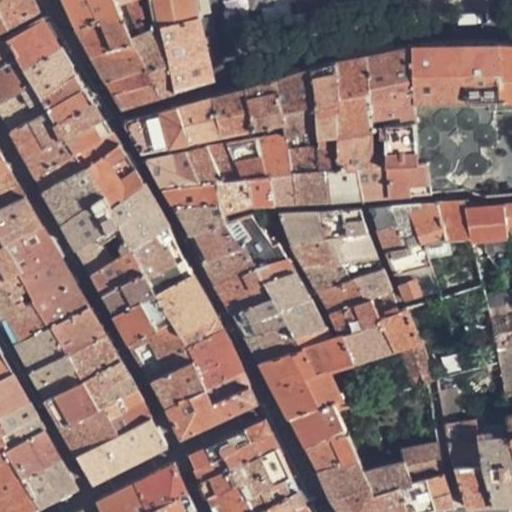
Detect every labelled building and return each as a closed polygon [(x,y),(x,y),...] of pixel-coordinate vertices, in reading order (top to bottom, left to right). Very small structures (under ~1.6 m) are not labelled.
[(32,0),(0,0),(0,7),(8,23),(36,8),(32,0)] [(124,8),(120,0),(65,0),(77,25),(124,8)] [(144,0),(124,8),(137,39),(148,64),(162,95),(169,93),(177,91),(163,30),(199,17),(196,4),(195,0),(144,0)] [(0,7),(0,27),(8,23),(0,7)] [(148,64),(137,39),(124,8),(77,25),(107,78),(148,64)] [(214,80),(199,17),(163,30),(177,91),(214,80)] [(42,18),(6,37),(10,47),(23,68),(60,48),(42,18)] [(0,40),(0,52),(10,47),(6,37),(0,40)] [(427,165),(429,175),(446,175),(451,170),(456,175),(462,170),(469,176),(479,176),(485,170),(485,160),(478,153),(478,148),(488,148),(496,140),(496,130),(489,124),(492,120),(492,117),(496,117),(495,43),(450,44),(410,45),(414,101),(415,111),(416,123),(418,150),(419,165),(427,165)] [(511,44),(495,43),(496,117),(507,116),(507,101),(511,100),(511,44)] [(410,45),(365,55),(365,57),(335,61),(338,126),(339,146),(340,172),(326,173),(328,200),(362,198),(360,170),(376,169),(373,141),(372,120),(383,118),(415,111),(414,101),(410,45)] [(23,68),(10,47),(0,52),(0,102),(33,84),(23,68)] [(76,74),(60,48),(23,68),(33,84),(39,95),(76,74)] [(335,61),(310,68),(314,90),(316,130),(338,126),(335,61)] [(162,95),(148,64),(107,78),(124,105),(162,95)] [(310,68),(274,79),(281,121),(282,131),(283,136),(316,130),(314,90),(310,68)] [(84,87),(76,74),(39,95),(47,109),(84,87)] [(274,79),(245,88),(251,127),(281,121),(274,79)] [(0,102),(0,110),(11,129),(47,109),(39,95),(33,84),(0,102)] [(93,101),(84,87),(47,109),(55,122),(93,101)] [(245,88),(211,97),(221,133),(251,127),(245,88)] [(211,97),(176,106),(191,139),(221,133),(211,97)] [(25,154),(37,176),(66,158),(74,153),(65,139),(103,117),(98,110),(93,101),(55,122),(47,109),(11,129),(25,154)] [(124,119),(142,149),(191,139),(176,106),(124,119)] [(416,123),(415,111),(383,118),(384,126),(416,123)] [(111,130),(103,117),(65,139),(74,153),(111,130)] [(418,150),(416,123),(384,126),(382,126),(384,140),(386,168),(419,165),(418,150)] [(338,126),(316,130),(317,146),(317,149),(339,146),(338,126)] [(119,143),(111,130),(74,153),(66,158),(74,172),(81,167),(119,143)] [(317,146),(316,130),(283,136),(285,150),(317,146)] [(282,131),(256,136),(267,178),(272,178),(290,176),(285,150),(283,136),(282,131)] [(256,136),(226,141),(242,180),(250,179),(267,178),(256,136)] [(376,169),(386,168),(384,140),(373,141),(376,169)] [(226,141),(204,144),(225,181),(242,180),(226,141)] [(144,181),(119,143),(81,167),(97,195),(105,207),(144,181)] [(147,159),(163,187),(225,181),(204,144),(147,159)] [(285,150),(290,176),(294,176),(319,173),(317,149),(317,146),(285,150)] [(339,146),(317,149),(319,173),(326,173),(340,172),(339,146)] [(0,173),(12,168),(0,147),(0,173)] [(37,176),(45,191),(74,172),(66,158),(37,176)] [(388,197),(432,193),(429,175),(427,165),(419,165),(386,168),(388,197)] [(45,191),(64,223),(97,195),(81,167),(74,172),(45,191)] [(0,190),(20,182),(12,168),(0,173),(0,190)] [(362,198),(388,197),(386,168),(376,169),(360,170),(362,198)] [(296,202),(328,200),(326,173),(319,173),(294,176),(296,202)] [(274,203),(296,202),(294,176),(290,176),(272,178),(274,203)] [(252,204),(274,203),(272,178),(267,178),(250,179),(252,204)] [(222,213),(252,204),(250,179),(242,180),(225,181),(218,198),(222,213)] [(144,181),(105,207),(97,195),(64,223),(77,248),(92,273),(110,260),(96,234),(113,221),(129,248),(166,222),(162,213),(157,203),(152,194),(144,181)] [(185,224),(190,233),(226,222),(222,213),(218,198),(225,181),(163,187),(171,200),(174,206),(182,219),(185,224)] [(0,207),(27,194),(20,182),(0,190),(0,207)] [(43,223),(27,194),(0,207),(0,229),(5,240),(43,223)] [(434,203),(447,242),(471,239),(465,208),(463,201),(434,203)] [(434,203),(391,207),(396,222),(405,248),(420,246),(447,242),(434,203)] [(504,206),(465,208),(471,239),(507,234),(507,229),(504,206)] [(369,208),(377,229),(396,222),(391,207),(369,208)] [(358,209),(342,211),(347,235),(367,232),(358,209)] [(278,213),(289,242),(330,237),(347,235),(342,211),(278,213)] [(242,246),(256,267),(285,257),(277,243),(272,244),(251,215),(227,222),(242,246)] [(166,222),(129,248),(143,273),(147,279),(184,258),(166,222)] [(190,233),(203,259),(242,246),(227,222),(226,222),(190,233)] [(377,229),(385,250),(405,248),(396,222),(377,229)] [(90,306),(43,223),(5,240),(21,270),(36,300),(49,325),(90,306)] [(330,237),(341,262),(345,262),(378,258),(367,232),(347,235),(330,237)] [(289,242),(302,265),(341,262),(330,237),(289,242)] [(0,242),(0,280),(21,270),(5,240),(0,242)] [(256,267),(242,246),(203,259),(216,283),(257,268),(256,267)] [(385,250),(395,273),(427,265),(420,246),(405,248),(385,250)] [(92,273),(103,294),(143,273),(129,248),(110,260),(92,273)] [(257,268),(265,279),(292,271),(285,257),(256,267),(257,268)] [(191,272),(184,258),(147,279),(155,293),(191,272)] [(302,265),(317,291),(352,278),(345,262),(341,262),(302,265)] [(395,273),(406,300),(438,293),(427,265),(395,273)] [(265,279),(257,268),(216,283),(232,312),(271,290),(265,279)] [(391,290),(382,268),(357,277),(366,299),(370,298),(391,290)] [(0,280),(0,314),(1,316),(36,300),(21,270),(0,280)] [(265,279),(271,290),(277,304),(278,307),(307,298),(292,271),(265,279)] [(215,314),(191,272),(155,293),(171,321),(179,332),(179,333),(215,314)] [(103,294),(115,316),(155,293),(147,279),(143,273),(103,294)] [(317,291),(329,313),(366,299),(357,277),(352,278),(317,291)] [(277,304),(271,290),(232,312),(238,324),(277,304)] [(399,308),(391,290),(370,298),(378,317),(399,308)] [(115,316),(129,341),(171,321),(155,293),(115,316)] [(307,298),(278,307),(285,323),(290,337),(324,327),(307,298)] [(329,313),(342,332),(378,317),(370,298),(366,299),(329,313)] [(1,316),(15,342),(49,325),(36,300),(1,316)] [(285,323),(278,307),(277,304),(238,324),(245,336),(285,323)] [(105,333),(90,306),(49,325),(67,352),(105,333)] [(258,361),(290,415),(292,415),(335,405),(344,403),(327,371),(354,362),(401,347),(414,388),(428,384),(437,382),(429,370),(420,341),(405,307),(399,308),(378,317),(342,332),(340,333),(329,337),(296,348),(258,361)] [(511,311),(492,315),(496,344),(499,364),(504,392),(511,391),(511,311)] [(222,327),(215,314),(179,333),(184,346),(222,327)] [(129,341),(150,378),(190,359),(184,346),(179,333),(179,332),(171,321),(129,341)] [(245,336),(252,349),(290,337),(285,323),(245,336)] [(15,342),(36,381),(74,363),(67,352),(49,325),(15,342)] [(228,340),(222,327),(184,346),(190,359),(228,340)] [(329,337),(324,327),(290,337),(296,348),(329,337)] [(120,360),(105,333),(67,352),(74,363),(84,378),(120,360)] [(252,349),(258,361),(296,348),(290,337),(252,349)] [(242,368),(228,340),(190,359),(203,388),(242,368)] [(0,349),(0,378),(13,371),(0,349)] [(150,378),(167,407),(203,388),(190,359),(150,378)] [(128,373),(120,360),(84,378),(92,392),(128,373)] [(45,397),(61,426),(101,406),(92,392),(84,378),(74,363),(36,381),(45,397)] [(249,383),(242,368),(203,388),(210,401),(249,383)] [(0,417),(28,400),(13,371),(0,378),(0,417)] [(137,387),(128,373),(92,392),(101,406),(137,387)] [(167,407),(182,438),(257,401),(249,383),(210,401),(203,388),(167,407)] [(413,410),(432,406),(428,384),(414,388),(408,390),(413,410)] [(143,399),(137,387),(101,406),(109,417),(143,399)] [(439,391),(446,423),(462,421),(455,387),(439,391)] [(152,415),(143,399),(109,417),(118,432),(152,415)] [(44,427),(28,400),(0,417),(0,435),(7,449),(44,427)] [(347,408),(344,403),(335,405),(337,411),(347,408)] [(292,415),(306,442),(345,429),(337,411),(335,405),(292,415)] [(61,426),(76,453),(118,432),(109,417),(101,406),(61,426)] [(118,432),(76,453),(92,482),(168,444),(152,415),(118,432)] [(189,455),(195,467),(224,453),(231,467),(278,446),(271,432),(265,419),(189,455)] [(446,423),(450,443),(480,441),(478,434),(475,419),(462,421),(446,423)] [(61,458),(44,427),(7,449),(25,480),(61,458)] [(306,442),(318,469),(358,457),(345,429),(306,442)] [(494,505),(511,503),(511,445),(510,433),(486,436),(485,433),(478,434),(480,441),(485,464),(494,505)] [(0,435),(0,511),(35,511),(41,509),(25,480),(7,449),(0,435)] [(409,511),(399,488),(411,483),(424,479),(444,471),(438,441),(424,445),(402,449),(373,456),(377,468),(365,471),(358,457),(318,469),(333,498),(342,511),(409,511)] [(450,443),(455,465),(485,464),(480,441),(450,443)] [(285,462),(278,446),(231,467),(238,482),(285,462)] [(195,467),(202,481),(231,467),(224,453),(195,467)] [(78,489),(61,458),(25,480),(41,509),(78,489)] [(155,470),(135,481),(147,511),(191,511),(196,510),(183,479),(175,460),(155,470)] [(292,476),(285,462),(238,482),(245,496),(257,491),(292,476)] [(494,505),(485,464),(455,465),(465,506),(494,505)] [(202,481),(208,496),(238,482),(231,467),(202,481)] [(424,479),(437,509),(453,505),(444,471),(424,479)] [(265,506),(298,489),(292,476),(257,491),(265,506)] [(409,511),(419,511),(437,509),(424,479),(411,483),(399,488),(409,511)] [(147,511),(135,481),(95,501),(100,511),(147,511)] [(208,496),(214,511),(252,511),(255,511),(265,506),(257,491),(245,496),(238,482),(208,496)] [(290,511),(306,504),(298,489),(265,506),(255,511),(290,511)]
